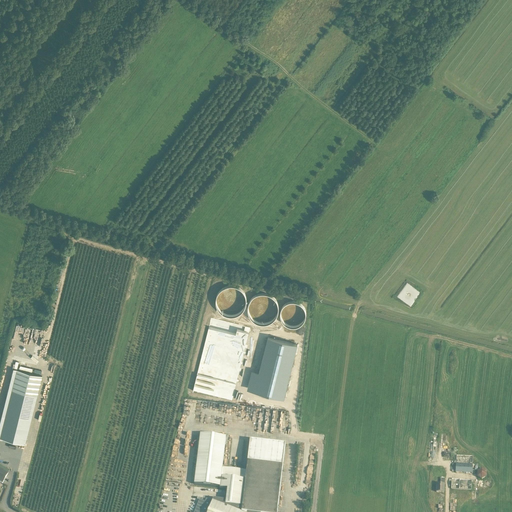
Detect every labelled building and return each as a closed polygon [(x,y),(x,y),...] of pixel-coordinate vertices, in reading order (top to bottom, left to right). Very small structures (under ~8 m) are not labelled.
[(218,298),(217,301),(218,304),(218,307),(220,309),(221,311),(224,313),(226,315),(229,316),(231,316),(234,316),(237,316),(240,315),(242,313),(244,311),(246,309),(247,306),(248,304),(248,301),(248,298),(247,295),(246,293),(244,291),(242,289),(239,287),(237,286),(234,286),(231,286),(228,286),(226,287),(223,289),(221,291),(220,293),(218,296),(218,298)] [(251,307),(251,310),(251,313),(252,316),(253,318),(255,321),(257,322),(260,324),(262,325),(265,325),(268,325),(271,325),(274,324),(276,322),(278,320),(280,318),(281,315),(282,312),(282,310),(282,307),(281,304),(280,301),(278,299),(276,297),(273,296),(270,295),(268,294),(265,294),(262,295),(259,296),(257,297),(255,299),(253,302),(252,304),(251,307)] [(283,314),(282,317),(282,319),(283,321),(284,323),(285,325),(286,327),(288,328),(290,329),(293,330),(295,330),(297,330),(300,329),(302,328),(303,327),(305,325),(306,323),(307,321),(307,319),(307,316),(307,314),(306,312),(305,310),(303,308),(301,307),(299,306),(297,305),(295,305),(292,305),(290,306),(288,307),(286,308),(285,310),(283,312),(283,314)] [(210,318),(193,391),(233,400),(250,327),(210,318)] [(45,336),(47,329),(31,327),(30,333),(45,336)] [(268,336),(256,390),(285,397),(297,343),(268,336)] [(16,370),(1,432),(0,435),(0,437),(25,444),(41,376),(16,370)] [(208,511),(277,511),(285,445),(250,440),(247,470),(222,467),(226,438),(200,435),(194,485),(220,488),(220,489),(227,490),(226,501),(213,499),(212,503),(208,511)] [(452,472),(471,473),(472,456),(457,455),(458,448),(452,448),(452,460),(455,460),(455,464),(452,463),(452,472)] [(183,468),(187,465),(177,454),(174,457),(183,468)] [(182,480),(185,477),(173,464),(170,467),(182,480)] [(0,482),(2,484),(9,471),(0,465),(0,482)] [(477,472),(477,477),(482,480),(487,477),(486,471),(482,469),(477,472)] [(445,479),(441,479),(440,485),(437,484),(436,492),(444,493),(444,485),(445,479)] [(472,480),(452,479),(451,489),(471,490),(472,480)] [(13,507),(19,508),(23,491),(17,489),(13,507)] [(295,491),(295,499),(309,500),(310,491),(295,491)] [(200,502),(196,511),(208,511),(212,503),(206,501),(205,504),(200,502)]
